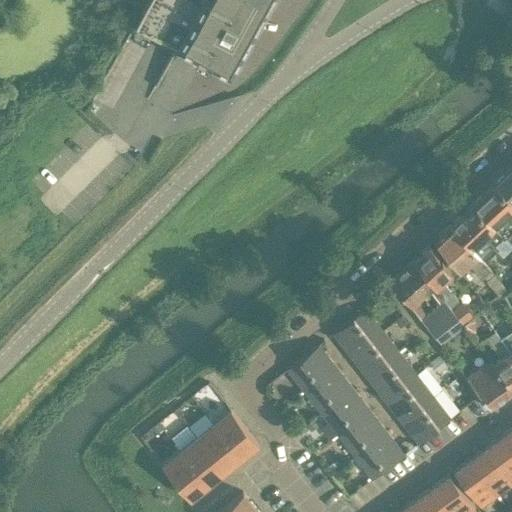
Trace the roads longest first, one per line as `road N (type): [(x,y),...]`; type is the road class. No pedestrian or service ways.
road 1 (residential): [(311,511),(271,460),(287,447),(247,399),(246,381),(511,140)]
road 2 (tertiary): [(0,370),(284,79)]
road 3 (residential): [(367,511),(511,406)]
road 4 (tertiary): [(284,79),(411,0)]
